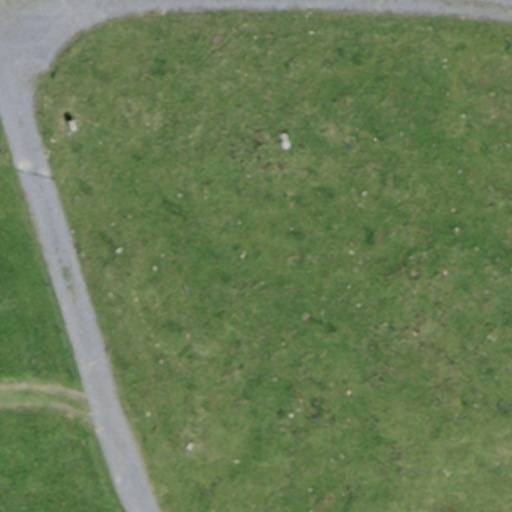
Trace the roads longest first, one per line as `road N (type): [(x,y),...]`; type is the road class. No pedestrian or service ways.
road 1 (track): [(0,22),(182,1),(511,12)]
road 2 (track): [(149,511),(123,467),(0,87)]
